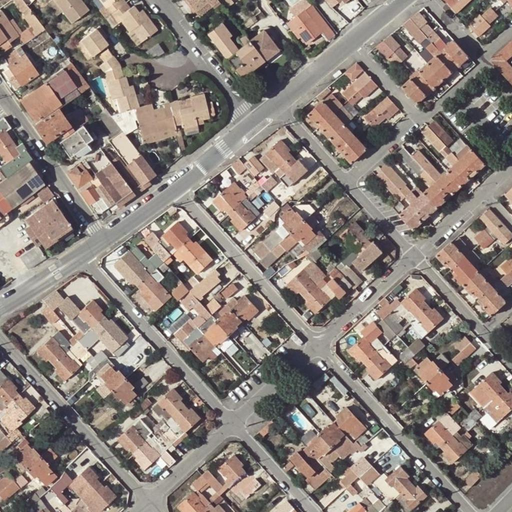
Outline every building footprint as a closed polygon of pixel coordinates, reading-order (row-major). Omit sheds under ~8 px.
[(13,0),(20,11),(27,6),(23,0),(13,0)] [(81,0),(55,0),(73,23),(89,10),(81,0)] [(106,12),(109,16),(112,14),(126,3),(124,0),(102,0),(110,10),(106,12)] [(185,0),(196,15),(214,0),(185,0)] [(218,0),(214,0),(196,15),(198,18),(219,1),(218,0)] [(458,0),(452,6),(457,12),(470,0),(458,0)] [(131,9),(126,3),(112,14),(117,20),(120,17),(131,32),(134,29),(144,41),(159,30),(148,17),(145,19),(140,12),(135,6),(131,9)] [(313,20),(304,9),(303,10),(299,4),(287,14),(291,19),(287,23),(298,37),(299,36),(305,43),(320,32),(327,27),(328,26),(326,26),(319,16),(313,20)] [(309,5),(304,9),(313,20),(319,16),(309,5)] [(29,7),(28,6),(27,6),(20,11),(20,12),(26,20),(34,14),(29,7)] [(468,24),(474,30),(494,12),(491,9),(484,15),(481,13),(468,24)] [(20,39),(0,11),(0,10),(0,49),(1,52),(20,39)] [(145,19),(148,17),(143,10),(140,12),(145,19)] [(404,24),(406,26),(413,20),(420,13),(419,11),(404,24)] [(494,12),(474,30),(479,36),(491,24),(490,22),(497,16),(494,12)] [(420,13),(413,20),(432,41),(438,36),(426,23),(428,22),(420,13)] [(40,23),(34,14),(26,20),(24,22),(31,30),(40,23)] [(413,20),(406,26),(425,48),(426,47),(432,54),(425,59),(429,63),(444,80),(453,72),(438,55),(441,52),(436,46),(432,41),(413,20)] [(249,70),(263,59),(248,40),(243,33),(236,39),(241,45),(234,50),(225,38),(230,34),(220,21),(206,32),(240,77),(249,70)] [(38,33),(40,31),(41,30),(45,28),(44,28),(40,23),(31,30),(34,35),(38,33)] [(100,25),(82,40),(93,56),(109,43),(104,37),(108,35),(100,25)] [(327,27),(320,32),(327,41),(333,36),(327,27)] [(46,37),(49,35),(45,28),(41,30),(46,37)] [(263,29),(248,40),(263,59),(277,48),(263,29)] [(34,35),(33,36),(39,43),(45,38),(40,31),(38,33),(34,35)] [(53,46),(56,44),(54,40),(49,35),(46,37),(48,39),(53,46)] [(380,50),(387,43),(394,37),(391,35),(377,46),(380,50)] [(387,43),(394,51),(398,48),(401,46),(394,37),(387,43)] [(93,56),(82,40),(77,44),(89,59),(93,56)] [(447,46),(446,48),(460,65),(469,57),(454,40),(447,46)] [(511,40),(491,59),(511,83),(511,67),(506,61),(511,54),(511,40)] [(442,41),(436,46),(441,52),(446,48),(447,46),(442,41)] [(389,56),(394,51),(387,43),(380,50),(387,58),(389,56)] [(15,49),(3,57),(8,64),(25,54),(20,45),(15,49)] [(398,48),(394,51),(402,60),(406,57),(398,48)] [(446,48),(441,52),(458,70),(462,66),(460,65),(446,48)] [(402,60),(394,51),(389,56),(397,65),(402,60)] [(458,70),(441,52),(438,55),(453,72),(454,74),(458,70)] [(25,54),(8,64),(8,65),(10,67),(21,84),(25,81),(38,73),(25,54)] [(100,65),(103,70),(120,61),(114,54),(100,65)] [(64,66),(71,62),(67,57),(61,62),(64,66)] [(119,109),(132,105),(137,103),(139,103),(135,92),(131,94),(129,86),(121,62),(120,61),(103,70),(104,70),(112,100),(116,99),(119,109)] [(359,61),(347,71),(353,79),(365,69),(359,61)] [(89,86),(84,80),(78,72),(71,62),(64,66),(43,81),(44,83),(45,82),(60,103),(35,120),(37,122),(58,107),(58,108),(85,89),(89,86)] [(419,72),(433,86),(435,88),(444,80),(429,63),(419,72)] [(15,88),(21,84),(10,67),(4,71),(15,88)] [(249,70),(240,77),(243,81),(253,74),(249,70)] [(416,75),(429,90),(433,86),(419,72),(416,75)] [(357,93),(372,79),(366,73),(344,93),(350,100),(357,93)] [(425,93),(429,90),(416,75),(412,79),(425,93)] [(363,98),(377,85),(372,79),(357,93),(361,97),(363,98)] [(427,96),(425,93),(412,79),(403,87),(418,104),(427,96)] [(21,99),(35,120),(60,103),(45,82),(44,83),(21,99)] [(91,89),(89,86),(85,89),(89,95),(88,96),(92,102),(98,98),(91,89)] [(168,101),(175,124),(182,122),(183,127),(197,123),(195,119),(209,114),(202,91),(185,97),(185,99),(178,102),(177,99),(177,98),(168,101)] [(361,97),(357,93),(350,100),(353,104),(361,97)] [(320,127),(335,113),(342,106),(331,94),(309,115),(320,127)] [(366,118),(372,124),(394,104),(389,98),(366,118)] [(168,101),(168,100),(161,102),(162,104),(151,107),(144,110),(141,102),(139,103),(137,103),(132,105),(141,134),(142,135),(169,126),(170,130),(176,128),(175,124),(168,101)] [(148,100),(147,100),(141,102),(144,110),(151,107),(148,100)] [(394,104),(372,124),(374,128),(386,118),(387,120),(399,109),(394,104)] [(37,122),(34,124),(46,141),(54,136),(61,131),(70,124),(69,123),(58,108),(58,107),(37,122)] [(119,126),(109,113),(105,108),(94,116),(110,137),(121,129),(119,126)] [(84,113),(69,123),(70,124),(61,131),(64,136),(67,134),(76,128),(82,124),(88,119),(84,113)] [(331,139),(346,126),(335,113),(320,127),(331,139)] [(0,119),(0,133),(2,133),(5,130),(11,126),(5,116),(0,119)] [(436,119),(428,126),(447,147),(454,140),(436,119)] [(141,143),(177,132),(176,128),(170,130),(169,126),(142,135),(141,134),(138,135),(141,143)] [(357,138),(346,126),(331,139),(342,151),(357,138)] [(445,167),(449,171),(460,161),(456,157),(447,147),(428,126),(422,132),(450,163),(445,167)] [(64,136),(57,141),(64,150),(68,147),(70,151),(76,158),(90,147),(85,141),(80,134),(76,128),(67,134),(64,136)] [(135,147),(121,129),(110,137),(108,139),(112,145),(119,154),(127,164),(140,155),(135,147)] [(61,131),(54,136),(57,141),(64,136),(61,131)] [(0,133),(0,151),(7,162),(12,159),(18,155),(15,151),(18,149),(17,146),(7,133),(4,135),(2,133),(0,133)] [(368,149),(357,138),(342,151),(353,163),(368,149)] [(281,167),(293,156),(288,151),(285,148),(288,147),(282,140),(267,153),(262,158),(267,165),(275,173),(278,170),(281,167)] [(28,160),(33,157),(23,142),(17,146),(18,149),(21,153),(18,155),(12,159),(7,162),(0,167),(6,177),(21,166),(28,160)] [(119,154),(112,145),(110,145),(108,145),(106,145),(103,146),(108,153),(109,151),(114,158),(119,154)] [(107,156),(110,160),(114,158),(109,151),(108,153),(103,146),(101,147),(107,156)] [(460,161),(472,150),(469,146),(456,157),(460,161)] [(107,156),(101,147),(98,149),(97,151),(94,154),(93,156),(85,160),(88,164),(90,167),(91,168),(92,170),(95,174),(96,176),(98,179),(100,181),(114,201),(115,202),(118,206),(134,194),(132,190),(121,176),(110,160),(107,156)] [(427,185),(433,179),(412,155),(405,148),(399,153),(427,185)] [(433,179),(437,182),(442,177),(418,150),(412,155),(433,179)] [(477,173),(486,164),(472,150),(460,161),(471,173),(474,169),(477,173)] [(132,190),(141,183),(127,164),(119,154),(114,158),(110,160),(121,176),(132,190)] [(147,179),(154,174),(148,166),(140,155),(127,164),(141,183),(144,187),(149,183),(147,179)] [(297,161),(293,156),(281,167),(278,170),(281,174),(280,175),(290,186),(308,169),(302,162),(300,164),(297,161)] [(41,168),(33,157),(28,160),(31,164),(34,169),(36,172),(41,168)] [(256,175),(264,168),(254,157),(246,164),(256,175)] [(262,158),(260,160),(273,175),(275,173),(267,165),(262,158)] [(10,193),(18,202),(20,201),(44,182),(36,172),(34,169),(31,164),(28,160),(21,166),(6,177),(5,178),(1,181),(10,193)] [(85,160),(80,162),(86,170),(90,167),(88,164),(85,160)] [(234,175),(244,167),(240,161),(229,169),(234,175)] [(460,161),(449,171),(462,186),(470,179),(467,176),(471,173),(460,161)] [(80,162),(67,172),(78,187),(89,179),(91,177),(86,170),(80,162)] [(391,181),(399,190),(406,184),(387,164),(381,170),(382,171),(391,181)] [(397,195),(401,191),(399,190),(391,181),(382,171),(377,176),(395,196),(397,195)] [(442,177),(437,182),(447,194),(451,191),(453,194),(462,186),(449,171),(442,177)] [(86,198),(96,212),(100,213),(108,207),(102,199),(92,183),(89,179),(78,187),(86,198)] [(102,199),(108,207),(115,202),(114,201),(100,181),(98,179),(92,183),(102,199)] [(252,187),(256,190),(263,184),(260,180),(252,187)] [(0,215),(7,210),(9,209),(18,202),(10,193),(1,181),(0,181),(0,215)] [(245,200),(248,197),(234,182),(213,201),(219,207),(222,205),(225,208),(230,214),(245,200)] [(437,182),(425,193),(438,208),(450,197),(447,194),(437,182)] [(134,194),(144,187),(141,183),(132,190),(134,194)] [(263,184),(256,190),(258,193),(265,186),(263,184)] [(401,191),(406,197),(412,192),(406,184),(399,190),(401,191)] [(406,197),(412,204),(425,193),(418,186),(412,192),(406,197)] [(279,199),(283,204),(292,196),(287,191),(279,199)] [(406,197),(401,191),(397,195),(402,201),(406,197)] [(425,193),(412,204),(423,217),(426,219),(438,208),(425,193)] [(315,211),(322,205),(315,199),(307,206),(311,206),(315,211)] [(53,200),(26,218),(30,225),(42,242),(45,246),(62,234),(61,233),(71,226),(53,200)] [(261,211),(251,201),(248,204),(245,200),(230,214),(234,218),(237,222),(234,224),(240,230),(261,211)] [(271,214),(280,206),(275,201),(267,209),(271,214)] [(285,239),(292,233),(307,219),(315,211),(311,206),(307,206),(304,206),(303,208),(299,203),(292,209),(289,205),(284,209),(287,213),(281,218),(281,227),(277,231),(285,239)] [(400,215),(414,230),(422,222),(420,219),(423,217),(412,204),(400,215)] [(7,210),(0,215),(0,225),(9,218),(10,217),(10,216),(10,215),(9,213),(8,212),(7,210)] [(493,233),(502,224),(490,210),(480,218),(488,227),(493,233)] [(292,233),(299,240),(303,245),(307,249),(313,247),(318,245),(327,236),(322,230),(317,234),(313,229),(315,228),(307,219),(292,233)] [(185,228),(179,222),(152,245),(151,244),(150,246),(156,253),(161,258),(164,262),(169,257),(174,253),(178,249),(189,239),(185,234),(182,231),(185,228)] [(351,253),(368,238),(364,233),(361,231),(363,228),(356,222),(341,236),(348,243),(349,242),(352,246),(348,249),(351,253)] [(511,237),(511,234),(502,224),(493,233),(497,237),(504,245),(511,237)] [(24,228),(36,246),(38,245),(42,242),(30,225),(24,228)] [(318,225),(315,228),(313,229),(317,234),(322,230),(318,225)] [(489,236),(493,233),(488,227),(484,230),(489,236)] [(475,238),(480,244),(489,236),(484,230),(475,238)] [(273,250),(281,242),(285,239),(277,231),(265,242),(273,250)] [(281,242),(287,249),(288,250),(299,240),(292,233),(285,239),(281,242)] [(489,236),(480,244),(485,249),(493,241),(489,236)] [(347,277),(357,287),(363,281),(350,267),(357,261),(364,269),(384,252),(377,244),(375,246),(372,243),(368,238),(351,253),(342,261),(337,266),(347,277)] [(454,243),(460,251),(466,245),(460,238),(454,243)] [(189,239),(178,249),(185,257),(184,258),(197,273),(213,259),(199,245),(197,247),(194,244),(189,239)] [(454,243),(452,241),(436,255),(445,264),(447,262),(450,265),(453,269),(466,257),(460,251),(454,243)] [(255,251),(262,260),(273,250),(265,242),(255,251)] [(262,260),(261,261),(267,268),(287,249),(281,242),(273,250),(262,260)] [(20,257),(29,270),(47,259),(38,245),(36,246),(20,257)] [(133,280),(138,285),(157,268),(137,245),(115,263),(129,279),(131,277),(133,280)] [(305,256),(306,255),(315,250),(313,247),(307,249),(303,245),(299,249),(305,256)] [(326,253),(320,247),(315,250),(306,255),(314,264),(326,253)] [(178,249),(174,253),(181,260),(184,258),(185,257),(178,249)] [(466,257),(474,266),(481,259),(473,251),(466,257)] [(159,266),(164,262),(161,258),(156,253),(152,256),(158,262),(155,264),(158,267),(159,266)] [(456,277),(465,287),(480,273),(474,266),(466,257),(453,269),(456,271),(459,274),(456,277)] [(511,258),(502,267),(508,274),(511,270),(511,258)] [(167,265),(164,262),(159,266),(164,272),(169,267),(167,265)] [(330,272),(337,266),(334,263),(328,269),(330,272)] [(301,292),(304,296),(321,281),(317,278),(319,276),(309,265),(288,283),(295,291),(298,289),(301,292)] [(157,268),(138,285),(142,290),(145,293),(144,295),(157,309),(172,296),(159,282),(165,276),(157,268)] [(221,274),(217,269),(201,283),(191,291),(201,302),(205,298),(204,297),(222,281),(218,276),(221,274)] [(480,273),(465,287),(472,294),(475,292),(477,295),(481,299),(493,287),(485,278),(480,273)] [(491,273),(485,278),(493,287),(499,282),(491,273)] [(193,274),(183,283),(186,286),(196,278),(193,274)] [(325,286),(321,281),(304,296),(310,302),(307,304),(310,306),(316,313),(336,294),(339,298),(346,291),(349,293),(357,287),(347,277),(335,287),(330,281),(325,286)] [(179,301),(180,300),(191,291),(186,286),(183,283),(179,278),(177,281),(182,286),(175,292),(175,296),(179,301)] [(191,291),(201,283),(196,278),(186,286),(191,291)] [(222,294),(227,299),(239,288),(234,283),(222,294)] [(295,291),(288,283),(286,285),(296,296),(298,294),(295,291)] [(491,316),(507,302),(493,287),(481,299),(478,302),(491,316)] [(388,314),(384,319),(398,335),(403,330),(405,328),(400,322),(407,315),(413,321),(429,307),(424,301),(420,298),(423,295),(417,289),(402,302),(388,314)] [(229,336),(231,334),(218,320),(201,302),(191,291),(180,300),(190,311),(198,306),(203,311),(193,321),(216,346),(220,341),(223,344),(222,345),(225,348),(233,341),(229,336)] [(58,318),(63,323),(67,319),(60,311),(68,305),(57,293),(45,304),(47,306),(58,318)] [(214,296),(220,303),(223,300),(217,294),(214,296)] [(228,304),(244,320),(247,317),(250,314),(252,316),(259,311),(245,295),(238,301),(236,297),(228,304)] [(388,308),(388,314),(402,302),(398,299),(388,308)] [(81,331),(84,334),(87,332),(104,316),(100,311),(97,308),(99,306),(93,300),(71,319),(82,330),(81,331)] [(244,320),(228,304),(222,309),(225,313),(218,320),(231,334),(239,327),(237,326),(244,320)] [(377,312),(384,319),(388,314),(388,308),(385,305),(383,307),(377,312)] [(51,324),(58,318),(47,306),(40,312),(51,324)] [(429,307),(413,321),(416,324),(414,326),(424,338),(444,319),(438,312),(436,314),(432,311),(429,307)] [(263,315),(259,311),(252,316),(248,320),(253,325),(263,315)] [(104,316),(87,332),(95,342),(100,338),(112,352),(127,338),(114,323),(112,325),(109,322),(104,316)] [(219,349),(216,346),(193,321),(190,318),(173,333),(190,351),(192,349),(203,361),(209,356),(213,359),(221,351),(219,349)] [(398,335),(384,319),(378,324),(392,340),(398,335)] [(72,346),(69,342),(58,331),(37,351),(43,357),(45,355),(48,359),(52,363),(67,350),(72,346)] [(78,340),(84,334),(81,331),(75,336),(78,340)] [(78,340),(81,343),(87,337),(84,334),(78,340)] [(400,338),(398,335),(392,340),(394,343),(400,338)] [(78,340),(75,336),(69,342),(72,346),(78,340)] [(361,359),(366,364),(383,348),(386,346),(378,337),(371,344),(365,336),(350,350),(356,357),(358,355),(361,359)] [(462,352),(472,343),(466,337),(457,346),(462,352)] [(81,356),(88,350),(81,343),(78,340),(72,346),(81,356)] [(417,356),(427,347),(421,340),(411,350),(417,356)] [(462,352),(456,358),(453,360),(459,366),(477,349),(472,343),(462,352)] [(411,350),(409,347),(402,354),(402,359),(407,365),(413,359),(417,356),(411,350)] [(399,360),(391,352),(389,354),(383,348),(366,364),(370,368),(374,371),(371,374),(377,380),(399,360)] [(82,365),(67,350),(52,363),(57,369),(61,372),(58,374),(64,381),(82,365)] [(420,374),(428,383),(443,370),(453,360),(456,358),(449,350),(443,356),(442,355),(433,363),(428,358),(417,367),(422,373),(420,374)] [(152,366),(161,358),(156,354),(148,362),(152,366)] [(139,367),(146,361),(142,357),(136,363),(139,367)] [(413,359),(407,365),(404,367),(408,371),(417,363),(413,359)] [(148,364),(146,361),(139,367),(142,370),(148,364)] [(101,376),(111,367),(107,363),(97,372),(101,376)] [(104,383),(112,392),(126,378),(118,370),(116,372),(111,367),(101,376),(106,381),(104,383)] [(443,370),(428,383),(436,391),(437,390),(442,394),(457,381),(457,378),(448,368),(445,371),(443,370)] [(0,410),(19,394),(15,390),(12,386),(14,384),(1,370),(0,370),(0,410)] [(489,404),(504,390),(499,384),(497,382),(499,379),(493,372),(471,392),(478,399),(481,397),(484,400),(485,400),(489,404)] [(143,375),(133,385),(134,386),(138,391),(148,381),(143,375)] [(126,402),(131,397),(136,393),(131,388),(134,386),(133,385),(126,378),(112,392),(119,399),(121,398),(125,403),(126,402)] [(166,421),(184,405),(180,400),(177,397),(179,395),(173,388),(151,408),(159,417),(160,415),(166,421)] [(310,393),(306,389),(296,398),(298,401),(304,394),(306,396),(310,393)] [(437,390),(436,391),(433,394),(437,399),(442,394),(437,390)] [(489,404),(484,409),(497,423),(511,409),(511,396),(511,397),(508,394),(504,390),(489,404)] [(120,407),(125,403),(121,398),(119,399),(112,392),(107,396),(118,409),(120,407)] [(131,397),(135,401),(139,397),(136,393),(131,397)] [(19,394),(0,410),(1,411),(3,409),(6,413),(5,413),(15,425),(34,407),(25,397),(23,399),(19,394)] [(444,407),(454,398),(450,394),(440,403),(444,407)] [(141,411),(145,414),(148,411),(145,407),(153,400),(148,395),(143,400),(137,406),(141,411)] [(127,414),(135,408),(131,404),(135,401),(131,397),(126,402),(130,406),(124,411),(127,414)] [(451,416),(460,407),(454,400),(444,408),(451,416)] [(120,407),(124,411),(130,406),(126,402),(125,403),(120,407)] [(165,423),(158,429),(172,444),(183,434),(200,418),(193,411),(192,413),(189,409),(184,405),(166,421),(165,423)] [(141,411),(137,406),(135,408),(127,414),(132,420),(141,411)] [(339,418),(335,421),(351,439),(355,435),(357,438),(366,429),(361,423),(347,407),(340,413),(342,415),(339,418)] [(39,423),(48,415),(43,409),(34,417),(39,423)] [(473,419),(479,414),(475,410),(470,415),(473,419)] [(458,433),(461,430),(457,426),(455,428),(451,424),(453,422),(446,415),(426,434),(432,441),(434,439),(437,442),(442,447),(458,433)] [(467,425),(473,419),(470,415),(463,420),(467,425)] [(129,447),(133,452),(158,429),(155,426),(150,431),(139,419),(117,439),(126,449),(129,447)] [(469,427),(475,421),(473,419),(467,425),(469,427)] [(162,420),(155,426),(158,429),(165,423),(162,420)] [(361,423),(366,429),(369,426),(364,420),(361,423)] [(351,439),(335,421),(329,427),(322,433),(339,452),(352,440),(351,439)] [(15,426),(5,434),(11,440),(20,432),(15,426)] [(158,429),(133,452),(138,457),(141,460),(138,462),(145,469),(172,444),(158,429)] [(460,436),(458,433),(442,447),(445,451),(449,455),(446,457),(452,463),(473,444),(469,439),(474,434),(470,429),(464,434),(463,433),(460,436)] [(322,433),(320,432),(311,441),(312,442),(322,433)] [(339,452),(322,433),(312,442),(308,445),(326,465),(330,461),(340,453),(339,452)] [(11,440),(5,434),(0,438),(0,447),(2,450),(12,442),(11,440)] [(183,434),(172,444),(175,447),(186,437),(183,434)] [(364,447),(370,442),(371,440),(367,436),(363,439),(362,438),(355,444),(361,450),(364,447)] [(10,451),(27,469),(28,469),(41,457),(33,447),(32,448),(23,439),(10,451)] [(340,453),(345,459),(355,450),(352,447),(355,444),(353,441),(352,440),(339,452),(340,453)] [(442,447),(437,442),(435,444),(432,446),(437,452),(442,447)] [(355,450),(359,455),(366,449),(364,447),(361,450),(355,444),(352,447),(355,450)] [(307,483),(316,492),(334,475),(331,471),(326,465),(308,445),(303,450),(300,453),(298,451),(291,458),(311,479),(307,483)] [(55,458),(48,450),(41,457),(28,469),(27,469),(34,477),(37,475),(46,484),(55,476),(51,472),(52,471),(47,465),(55,458)] [(217,491),(221,495),(227,490),(230,487),(247,472),(242,467),(238,463),(240,461),(234,455),(219,469),(226,476),(222,479),(226,483),(223,485),(213,476),(218,472),(212,466),(202,475),(207,481),(217,491)] [(366,459),(355,469),(362,477),(373,467),(366,459)] [(288,460),(282,466),(286,470),(292,464),(288,460)] [(330,461),(326,465),(331,471),(336,467),(330,461)] [(348,476),(355,469),(348,463),(342,469),(348,476)] [(70,483),(84,499),(100,484),(96,479),(98,476),(89,466),(70,483)] [(388,506),(393,501),(396,498),(401,494),(413,484),(408,478),(405,475),(407,472),(401,466),(389,477),(387,474),(379,482),(388,492),(394,486),(398,490),(391,495),(392,496),(390,498),(389,497),(384,502),(388,506)] [(373,467),(362,477),(369,485),(371,487),(382,477),(373,467)] [(343,480),(350,488),(362,477),(355,469),(348,476),(343,480)] [(472,487),(484,475),(477,469),(466,481),(472,487)] [(0,481),(0,487),(3,491),(18,478),(13,471),(0,481)] [(18,478),(3,491),(9,498),(24,484),(25,486),(31,480),(24,472),(18,478)] [(250,476),(247,472),(230,487),(236,495),(240,491),(246,498),(262,485),(256,478),(253,480),(250,476)] [(50,487),(51,487),(55,492),(68,481),(62,474),(60,477),(50,487)] [(198,489),(207,481),(202,475),(193,484),(198,489)] [(362,477),(350,488),(357,495),(369,485),(362,477)] [(76,505),(70,510),(72,511),(88,511),(90,511),(98,511),(115,496),(109,489),(107,491),(104,488),(100,484),(84,499),(76,505)] [(416,487),(413,484),(401,494),(408,501),(406,502),(413,509),(428,495),(422,489),(420,491),(416,487)] [(394,486),(388,492),(391,495),(398,490),(394,486)] [(55,492),(51,487),(45,493),(40,488),(20,505),(26,511),(29,508),(38,500),(42,506),(49,501),(55,507),(59,503),(62,501),(55,492)] [(188,511),(202,511),(212,503),(202,494),(198,496),(195,492),(194,491),(178,505),(184,511),(187,510),(188,511)] [(211,497),(215,501),(221,495),(217,491),(211,497)] [(401,494),(396,498),(399,501),(397,502),(406,511),(410,511),(413,509),(406,502),(408,501),(401,494)] [(374,511),(377,508),(374,505),(367,497),(349,511),(374,511)] [(275,511),(291,511),(296,507),(289,499),(275,511)] [(374,505),(377,508),(384,502),(381,499),(374,505)] [(38,500),(29,508),(31,511),(37,511),(42,508),(44,507),(42,506),(38,500)] [(67,507),(70,510),(76,505),(73,502),(67,507)] [(381,511),(388,506),(384,502),(377,508),(381,511)] [(61,511),(65,509),(59,503),(55,507),(59,511),(61,511)] [(212,503),(202,511),(227,511),(219,503),(215,507),(212,503)]
